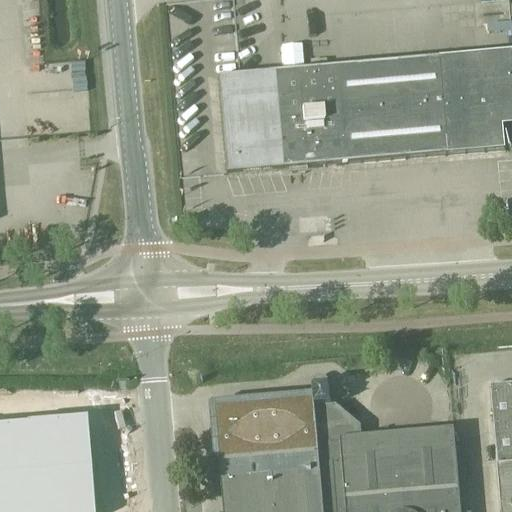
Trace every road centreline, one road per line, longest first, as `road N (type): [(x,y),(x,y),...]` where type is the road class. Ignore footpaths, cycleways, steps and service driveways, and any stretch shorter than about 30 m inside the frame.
road 1 (secondary): [(147,296),(511,272)]
road 2 (unclassified): [(147,296),(117,0)]
road 3 (unclassified): [(163,511),(147,296)]
road 4 (secondary): [(0,307),(147,296)]
